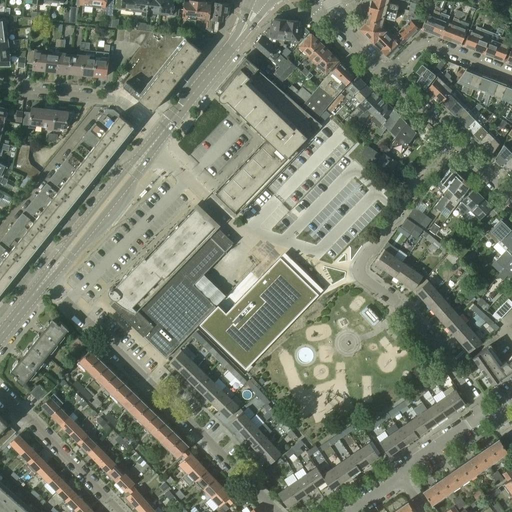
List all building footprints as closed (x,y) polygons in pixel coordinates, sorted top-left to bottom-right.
[(93,0),(93,6),(104,7),(104,14),(107,14),(107,16),(112,17),(114,0),(93,0)] [(115,0),(115,8),(135,11),(136,0),(115,0)] [(136,0),(135,11),(143,11),(142,15),(147,15),(148,3),(148,0),(136,0)] [(148,0),(148,3),(147,15),(153,16),(153,13),(161,13),(161,0),(148,0)] [(161,0),(161,13),(176,15),(179,15),(180,9),(177,8),(177,7),(174,6),(174,0),(161,0)] [(197,19),(199,0),(198,0),(197,0),(185,0),(183,17),(197,19)] [(200,0),(200,1),(199,0),(197,12),(197,19),(210,21),(212,2),(206,1),(205,0),(200,0)] [(371,0),(366,19),(383,23),(385,18),(395,20),(399,5),(389,2),(389,0),(371,0)] [(223,14),(227,15),(228,4),(216,2),(213,23),(212,32),(216,33),(218,30),(219,20),(222,20),(223,14)] [(409,23),(399,32),(407,40),(419,28),(415,24),(420,20),(416,16),(413,12),(414,12),(416,3),(412,2),(410,10),(407,21),(409,23)] [(462,12),(452,41),(461,45),(467,29),(463,27),(468,14),(467,14),(470,7),(465,5),(463,12),(462,12)] [(71,23),(72,7),(65,6),(63,22),(71,23)] [(428,14),(422,29),(433,34),(440,12),(442,8),(441,8),(436,6),(433,16),(428,14)] [(72,7),(71,23),(77,23),(79,8),(72,7)] [(440,12),(433,34),(442,37),(448,21),(450,16),(446,14),(447,10),(442,8),(440,12)] [(462,12),(463,12),(457,10),(452,23),(448,21),(442,37),(452,41),(462,12)] [(267,29),(254,44),(269,57),(274,61),(279,54),(280,53),(279,52),(281,49),(278,47),(276,49),(270,44),(274,40),(274,39),(278,39),(284,40),(286,20),(274,19),(274,23),(272,22),(271,29),(267,29)] [(360,29),(374,42),(386,31),(382,27),(383,23),(366,19),(365,23),(360,29)] [(286,20),(284,40),(291,41),(298,42),(300,39),(301,41),(309,31),(303,26),(299,25),(299,21),(286,20)] [(464,46),(474,50),(482,28),(477,26),(475,32),(470,30),(464,46)] [(117,41),(124,42),(125,29),(119,28),(117,41)] [(492,32),(482,28),(474,50),(484,54),(492,32)] [(492,32),(484,54),(494,57),(502,36),(504,31),(504,30),(500,29),(500,28),(498,28),(496,34),(492,32)] [(130,42),(137,43),(138,30),(131,29),(130,42)] [(153,32),(145,31),(138,30),(137,43),(141,47),(154,32),(153,32)] [(397,41),(386,31),(374,42),(389,58),(405,42),(400,38),(397,41)] [(122,84),(123,85),(153,110),(201,50),(212,38),(205,37),(183,35),(178,34),(177,34),(170,33),(154,32),(141,47),(125,67),(132,72),(122,84)] [(312,34),(299,46),(309,55),(321,43),(319,41),(319,40),(318,38),(316,38),(312,34)] [(507,38),(502,36),(494,57),(504,61),(510,46),(505,44),(507,38)] [(8,41),(0,41),(0,53),(9,53),(15,52),(14,40),(12,40),(8,41)] [(321,43),(309,55),(317,64),(330,51),(328,50),(328,49),(327,47),(325,47),(321,43)] [(48,54),(46,69),(53,70),(53,71),(58,71),(60,53),(61,49),(48,47),(48,54)] [(285,47),(283,49),(283,56),(285,58),(291,52),(285,47)] [(18,67),(24,68),(26,50),(20,51),(18,67)] [(46,69),(48,54),(42,53),(42,51),(30,50),(28,55),(27,62),(34,63),(33,68),(38,69),(38,68),(46,69)] [(84,56),(82,74),(87,75),(87,74),(94,75),(96,59),(97,51),(89,50),(89,51),(85,50),(84,56)] [(96,59),(94,75),(101,76),(107,77),(109,59),(109,54),(109,53),(97,51),(96,59)] [(330,51),(317,64),(326,73),(338,60),(334,56),(334,54),(332,53),(331,53),(330,51)] [(10,54),(9,53),(0,53),(0,65),(10,65),(10,54)] [(66,54),(60,53),(58,71),(63,72),(63,71),(70,72),(72,56),(66,56),(66,54)] [(286,59),(279,54),(274,61),(280,66),(286,59)] [(78,57),(72,56),(70,72),(77,73),(82,74),(84,56),(79,56),(78,57)] [(215,90),(219,94),(219,95),(219,96),(219,97),(219,98),(220,99),(221,100),(222,100),(223,101),(224,101),(225,101),(226,100),(227,100),(230,96),(251,116),(271,136),(266,141),(269,144),(222,193),(218,196),(237,214),(322,125),(243,57),(215,90)] [(293,64),(288,59),(271,76),(279,84),(283,80),(284,81),(297,68),(293,64)] [(446,62),(442,59),(432,72),(427,68),(418,81),(426,89),(446,62)] [(297,60),(293,64),(297,68),(301,64),(297,60)] [(346,84),(354,75),(340,62),(319,86),(334,98),(346,84)] [(310,72),(306,68),(302,73),(306,77),(310,72)] [(466,94),(475,72),(467,68),(457,82),(464,84),(461,91),(466,93),(466,94)] [(306,77),(310,80),(314,76),(310,72),(306,77)] [(427,89),(435,97),(449,77),(451,75),(447,72),(441,79),(438,76),(427,89)] [(466,94),(471,96),(474,88),(478,90),(484,75),(475,72),(466,94)] [(449,77),(435,97),(441,104),(450,91),(454,86),(451,83),(452,81),(449,78),(451,77),(451,75),(449,77)] [(491,78),(484,75),(478,90),(481,91),(477,101),(481,103),(491,78)] [(358,76),(347,88),(350,91),(345,96),(341,93),(328,109),(331,111),(340,100),(344,104),(348,100),(349,99),(365,83),(358,76)] [(481,103),(487,107),(491,95),(494,96),(499,81),(491,78),(481,103)] [(500,103),(507,84),(499,81),(494,96),(496,97),(494,103),(499,105),(500,103)] [(356,107),(372,90),(365,83),(349,99),(348,100),(344,104),(334,115),(341,122),(349,113),(346,110),(352,103),(356,107)] [(287,90),(294,96),(299,90),(292,84),(287,90)] [(511,96),(511,86),(507,84),(500,103),(504,105),(506,101),(509,102),(510,102),(511,96)] [(319,86),(303,104),(318,117),(334,98),(319,86)] [(302,87),(294,97),(302,104),(311,94),(302,87)] [(450,91),(441,104),(442,104),(442,106),(444,108),(445,108),(447,110),(462,95),(458,92),(459,91),(457,89),(454,92),(456,94),(455,96),(450,91)] [(359,110),(355,114),(359,118),(379,97),(372,90),(356,107),(359,110)] [(466,99),(462,95),(447,110),(453,116),(464,105),(462,103),(466,99)] [(370,114),(374,117),(386,104),(379,97),(359,118),(363,121),(370,114)] [(394,109),(387,103),(386,104),(374,117),(371,120),(380,128),(394,109)] [(465,105),(464,105),(453,116),(459,122),(470,111),(469,110),(472,107),(468,103),(465,105)] [(459,122),(466,128),(481,114),(478,111),(483,106),(479,103),(470,111),(459,122)] [(42,125),(44,109),(37,108),(32,107),(31,112),(25,111),(23,124),(36,126),(36,124),(42,125)] [(0,293),(135,126),(126,120),(113,109),(107,109),(98,119),(109,128),(106,131),(95,123),(74,150),(85,158),(82,162),(71,153),(50,180),(60,188),(57,192),(47,183),(26,210),(36,218),(33,222),(23,213),(1,240),(12,249),(9,252),(0,244),(0,293)] [(51,110),(44,109),(42,125),(48,126),(48,127),(54,128),(56,110),(51,109),(51,110)] [(406,122),(400,116),(401,116),(394,109),(380,128),(376,133),(381,137),(387,128),(397,135),(406,122)] [(61,110),(56,110),(54,128),(60,128),(60,127),(67,128),(69,111),(68,111),(61,111),(61,110)] [(481,114),(466,128),(472,135),(487,119),(481,113),(481,114)] [(472,135),(478,141),(489,130),(493,126),(491,124),(498,117),(493,113),(492,114),(487,119),(472,135)] [(493,126),(489,130),(478,141),(484,147),(504,126),(507,122),(503,119),(500,123),(495,128),(493,126)] [(391,143),(390,145),(401,153),(401,152),(406,146),(416,131),(406,121),(406,122),(397,135),(394,138),(391,143)] [(484,147),(491,154),(500,141),(509,129),(504,126),(484,147)] [(504,144),(495,158),(502,165),(511,155),(511,128),(508,134),(511,137),(511,146),(509,149),(504,144)] [(0,155),(2,156),(3,149),(8,150),(9,145),(8,145),(2,143),(0,142),(0,155)] [(28,158),(30,145),(19,144),(14,164),(13,169),(25,175),(34,180),(40,172),(30,164),(28,158)] [(375,165),(381,156),(367,146),(361,155),(375,165)] [(386,173),(387,173),(393,164),(388,161),(390,160),(383,155),(381,156),(375,165),(382,170),(386,173)] [(511,170),(511,155),(502,165),(510,173),(511,170)] [(451,166),(437,186),(443,192),(447,187),(458,172),(451,166)] [(444,207),(450,198),(464,178),(458,172),(447,187),(449,189),(445,194),(435,207),(441,211),(444,207)] [(3,177),(0,175),(0,182),(12,188),(15,183),(3,177)] [(23,180),(30,184),(34,180),(25,175),(23,180)] [(471,185),(466,181),(466,180),(464,178),(450,198),(444,207),(451,212),(461,199),(471,185)] [(474,189),(457,206),(461,210),(460,212),(465,216),(483,197),(474,189)] [(0,191),(0,204),(8,208),(13,198),(4,193),(0,191)] [(491,206),(483,197),(465,216),(462,219),(466,223),(470,219),(474,223),(491,206)] [(426,216),(415,208),(409,216),(420,223),(426,216)] [(110,288),(109,289),(109,290),(108,290),(108,291),(108,292),(109,293),(109,294),(110,295),(110,296),(111,296),(115,300),(111,304),(167,358),(196,328),(199,324),(209,314),(217,306),(194,284),(234,243),(200,209),(160,251),(157,248),(147,258),(144,256),(114,287),(113,287),(112,287),(111,287),(110,288)] [(433,221),(426,216),(420,223),(428,229),(433,221)] [(414,229),(417,225),(407,218),(401,227),(411,234),(414,229)] [(498,242),(511,227),(505,221),(505,222),(502,218),(485,235),(489,239),(491,236),(498,242)] [(440,228),(435,224),(431,230),(436,234),(440,228)] [(420,233),(423,229),(417,225),(414,229),(420,233)] [(504,268),(508,262),(511,256),(511,227),(498,242),(493,247),(501,255),(496,260),(504,268)] [(440,229),(436,234),(444,241),(448,235),(440,229)] [(425,238),(432,243),(435,239),(429,234),(425,238)] [(432,243),(438,249),(442,245),(435,239),(432,243)] [(375,262),(385,269),(395,256),(399,250),(389,243),(375,262)] [(454,252),(462,259),(469,250),(462,243),(454,252)] [(404,263),(395,256),(385,269),(395,276),(404,263)] [(280,257),(218,321),(209,314),(199,324),(246,369),(319,294),(316,291),(280,257)] [(465,263),(459,258),(455,261),(461,267),(465,263)] [(414,269),(404,263),(395,276),(404,283),(414,269)] [(461,267),(467,273),(471,269),(465,263),(461,267)] [(423,276),(414,269),(404,283),(414,289),(423,276)] [(468,280),(473,284),(477,280),(472,276),(468,280)] [(416,291),(424,300),(437,289),(428,280),(416,291)] [(460,287),(465,293),(469,290),(464,284),(460,287)] [(444,298),(437,289),(424,300),(432,309),(444,298)] [(465,293),(470,299),(474,296),(469,290),(465,293)] [(511,301),(503,292),(487,310),(499,321),(511,306),(511,301)] [(486,301),(482,297),(477,302),(481,306),(486,301)] [(452,306),(444,298),(432,309),(439,317),(452,306)] [(481,306),(485,310),(490,305),(486,301),(481,306)] [(475,304),(471,308),(477,314),(480,310),(475,304)] [(460,315),(452,306),(439,317),(447,326),(460,315)] [(370,308),(366,311),(365,312),(374,322),(375,321),(378,318),(370,308)] [(480,310),(477,314),(483,319),(486,315),(480,310)] [(467,323),(460,315),(447,326),(454,334),(467,323)] [(53,318),(32,344),(46,357),(68,328),(63,322),(61,324),(53,318)] [(493,321),(489,325),(496,331),(499,327),(493,321)] [(474,332),(467,323),(454,334),(462,343),(474,332)] [(482,340),(474,332),(462,343),(469,351),(482,340)] [(198,339),(204,345),(207,341),(201,335),(198,339)] [(73,351),(82,341),(78,337),(69,347),(73,351)] [(82,341),(73,351),(77,355),(86,345),(82,341)] [(213,347),(207,341),(204,345),(209,350),(213,347)] [(32,344),(11,370),(18,377),(16,378),(24,385),(46,357),(32,344)] [(182,350),(170,361),(179,370),(190,358),(194,354),(186,345),(182,350)] [(473,357),(491,382),(492,384),(511,369),(511,358),(510,361),(507,359),(500,364),(488,346),(473,357)] [(96,376),(107,366),(90,349),(80,360),(96,376)] [(217,351),(215,354),(214,355),(220,361),(223,357),(217,351)] [(229,363),(223,357),(220,361),(225,367),(229,363)] [(179,370),(187,378),(198,366),(190,358),(179,370)] [(96,376),(113,392),(123,381),(107,366),(96,376)] [(207,374),(198,366),(187,378),(195,386),(207,374)] [(230,371),(236,377),(239,373),(234,367),(230,371)] [(231,382),(235,377),(229,371),(224,376),(231,382)] [(245,379),(239,373),(236,377),(242,383),(245,379)] [(195,386),(203,394),(215,382),(207,374),(195,386)] [(442,375),(435,380),(438,385),(446,380),(442,375)] [(215,382),(203,394),(212,402),(223,390),(227,386),(219,378),(215,382)] [(253,378),(250,380),(254,385),(250,388),(256,395),(260,391),(259,389),(261,387),(253,378)] [(80,392),(84,388),(77,380),(73,384),(80,392)] [(435,380),(429,384),(432,389),(438,385),(435,380)] [(129,408),(139,397),(123,381),(113,392),(129,408)] [(34,396),(43,388),(39,384),(30,392),(34,396)] [(227,386),(223,390),(212,402),(220,410),(231,398),(235,394),(227,386)] [(38,400),(47,392),(43,388),(34,396),(38,400)] [(80,392),(89,400),(93,396),(84,388),(80,392)] [(423,388),(416,393),(419,397),(426,392),(423,388)] [(456,389),(446,396),(455,410),(465,403),(456,389)] [(260,391),(256,395),(266,405),(267,404),(270,401),(260,391)] [(416,393),(410,397),(413,402),(419,397),(416,393)] [(50,397),(42,405),(52,414),(60,407),(64,403),(54,394),(50,397)] [(446,416),(455,410),(446,396),(437,403),(446,416)] [(129,408),(145,424),(156,413),(139,397),(129,408)] [(239,406),(231,398),(220,410),(228,418),(239,406)] [(404,401),(398,406),(400,410),(407,405),(404,401)] [(437,403),(427,409),(437,423),(446,416),(437,403)] [(398,406),(388,412),(392,418),(400,413),(399,411),(400,410),(398,406)] [(52,414),(61,424),(69,416),(60,407),(52,414)] [(268,412),(263,416),(267,420),(271,416),(275,413),(269,407),(266,410),(268,412)] [(427,409),(418,415),(427,429),(437,423),(427,409)] [(239,430),(251,419),(243,410),(231,421),(239,430)] [(113,424),(117,420),(109,413),(105,416),(113,424)] [(161,440),(172,429),(156,413),(145,424),(161,440)] [(275,413),(271,416),(279,424),(282,421),(275,413)] [(385,414),(379,419),(382,423),(388,419),(385,414)] [(418,415),(408,422),(417,436),(427,429),(418,415)] [(61,424),(70,433),(78,425),(69,416),(61,424)] [(239,430),(246,438),(259,427),(251,419),(239,430)] [(379,419),(371,424),(374,428),(382,423),(379,419)] [(113,424),(121,433),(125,429),(117,420),(113,424)] [(282,421),(279,424),(286,433),(290,430),(282,421)] [(264,422),(259,427),(246,438),(254,447),(266,436),(272,431),(264,422)] [(408,442),(417,436),(408,422),(399,428),(408,442)] [(353,424),(347,428),(350,432),(356,428),(353,424)] [(70,433),(79,443),(87,435),(78,425),(70,433)] [(347,428),(340,432),(343,437),(350,432),(347,428)] [(399,428),(390,435),(399,448),(408,442),(399,428)] [(172,429),(161,440),(178,456),(189,445),(172,429)] [(290,430),(286,433),(292,439),(295,436),(290,430)] [(11,443),(20,452),(28,444),(19,435),(11,443)] [(87,455),(89,453),(97,445),(87,435),(79,443),(83,447),(81,449),(87,455)] [(330,445),(339,439),(336,435),(327,441),(330,445)] [(390,435),(380,441),(389,455),(399,448),(390,435)] [(254,447),(262,456),(274,445),(266,436),(254,447)] [(133,437),(129,441),(137,449),(141,445),(133,437)] [(125,441),(123,438),(119,442),(121,445),(123,443),(128,449),(132,445),(127,440),(125,441)] [(508,452),(499,439),(497,440),(480,452),(489,465),(508,452)] [(300,441),(294,447),(297,450),(295,453),(298,456),(304,451),(300,448),(303,445),(300,441)] [(320,446),(323,450),(330,445),(327,441),(320,446)] [(370,442),(360,449),(369,462),(379,456),(370,442)] [(30,462),(38,454),(28,444),(20,452),(30,462)] [(89,453),(98,462),(106,454),(97,445),(89,453)] [(145,457),(149,453),(141,445),(137,449),(145,457)] [(262,456),(269,464),(282,454),(274,445),(262,456)] [(311,455),(319,450),(316,446),(308,451),(311,455)] [(294,447),(287,453),(290,457),(295,453),(297,450),(294,447)] [(360,449),(351,455),(360,469),(369,462),(360,449)] [(188,450),(177,461),(188,472),(199,462),(188,450)] [(470,478),(489,465),(480,452),(461,465),(470,478)] [(145,457),(153,465),(157,461),(149,453),(145,457)] [(30,462),(39,471),(47,463),(38,454),(30,462)] [(98,462),(107,472),(115,464),(106,454),(98,462)] [(351,455),(341,462),(351,475),(360,469),(351,455)] [(112,477),(117,481),(124,473),(128,470),(120,461),(116,465),(115,464),(107,472),(105,474),(110,479),(112,477)] [(188,472),(182,478),(190,486),(196,480),(207,470),(205,468),(199,462),(188,472)] [(277,462),(269,469),(272,472),(280,466),(277,462)] [(351,475),(341,462),(332,468),(341,482),(351,475)] [(39,471),(48,481),(56,473),(47,463),(39,471)] [(451,491),(470,478),(461,465),(442,478),(451,491)] [(317,467),(308,473),(317,487),(325,481),(326,480),(322,475),(323,474),(317,467)] [(332,468),(323,474),(322,475),(326,480),(325,481),(331,489),(341,482),(332,468)] [(126,491),(128,490),(132,486),(138,480),(128,470),(124,473),(117,481),(126,491)] [(207,470),(196,480),(203,488),(204,489),(215,478),(207,470)] [(49,482),(44,486),(53,494),(57,490),(57,491),(65,483),(56,473),(48,481),(49,482)] [(294,473),(285,479),(289,486),(298,499),(307,493),(298,480),(294,473)] [(308,473),(298,480),(307,493),(317,487),(308,473)] [(215,478),(204,489),(211,497),(212,497),(223,487),(215,478)] [(442,478),(425,490),(424,491),(432,504),(451,491),(442,478)] [(35,511),(0,480),(0,511),(35,511)] [(67,500),(75,492),(65,483),(57,491),(67,500)] [(131,493),(127,497),(136,507),(144,499),(132,486),(128,490),(131,493)] [(288,506),(298,499),(289,486),(279,493),(288,506)] [(223,487),(212,497),(220,506),(226,499),(231,495),(223,487)] [(498,487),(488,495),(487,498),(491,503),(493,501),(492,498),(501,491),(498,487)] [(478,501),(485,495),(480,489),(473,494),(478,501)] [(84,502),(75,492),(67,500),(76,510),(84,502)] [(144,499),(136,507),(140,511),(149,511),(153,509),(144,499)] [(76,510),(78,511),(92,511),(93,511),(84,502),(76,510)] [(415,511),(408,502),(407,503),(392,511),(415,511)] [(497,503),(492,506),(496,511),(503,511),(504,511),(497,503)]
